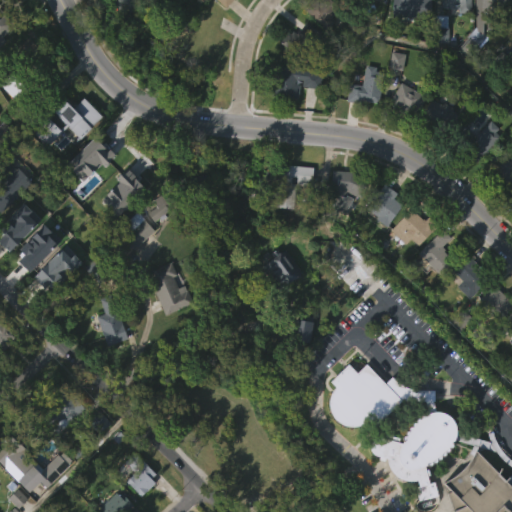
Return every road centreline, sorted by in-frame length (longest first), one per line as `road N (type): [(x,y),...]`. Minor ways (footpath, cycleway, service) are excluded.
road 1 (tertiary): [(57,0),(85,48),(138,103),(195,121),(387,148),(441,181),(511,253)]
road 2 (residential): [(0,280),(228,511)]
road 3 (residential): [(134,416),(255,301)]
road 4 (residential): [(234,128),(240,54),(269,0)]
